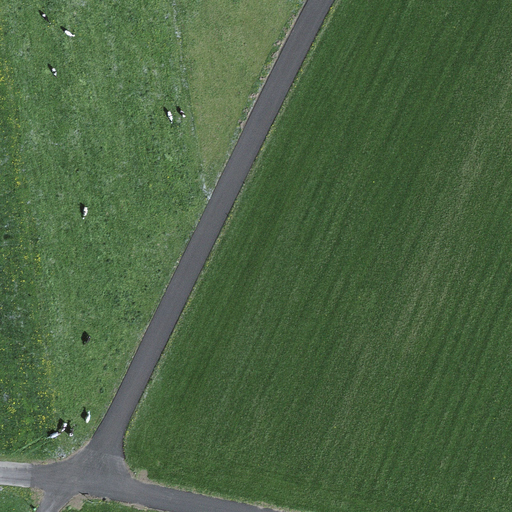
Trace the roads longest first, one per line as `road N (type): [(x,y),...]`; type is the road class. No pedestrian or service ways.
road 1 (track): [(322,0),(81,478)]
road 2 (unclassified): [(0,473),(81,478),(243,511)]
